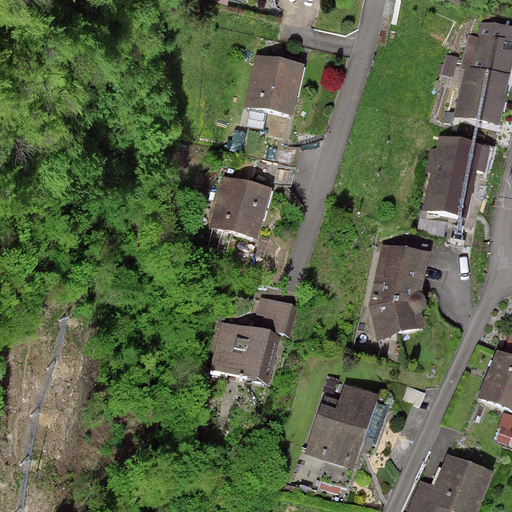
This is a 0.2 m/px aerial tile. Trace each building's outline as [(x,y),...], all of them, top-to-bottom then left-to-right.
[(463,71),(454,116),(500,125),(508,85),(511,66),(511,26),(494,22),(481,20),(477,37),(468,35),(461,70),(463,71)] [(255,54),(244,106),(293,116),(304,64),(255,54)] [(458,57),(447,54),(442,74),(453,77),(458,57)] [(491,147),(439,136),(436,148),(430,147),(425,170),(432,172),(423,209),(466,218),(477,170),(485,172),(491,147)] [(224,174),(210,226),(258,239),(272,188),(224,174)] [(382,244),(369,307),(377,340),(424,328),(422,313),(423,310),(425,307),(426,303),(426,299),(424,295),(421,292),(431,252),(382,244)] [(298,306),(260,297),(253,328),(280,333),(291,336),(298,306)] [(253,328),(216,320),(205,370),(270,384),(280,333),(253,328)] [(511,354),(497,349),(477,397),(511,411),(511,354)] [(326,395),(305,453),(352,470),(362,441),(376,402),(378,395),(344,384),(339,400),(326,395)] [(389,406),(376,402),(362,441),(375,446),(389,406)] [(511,427),(511,415),(504,412),(499,426),(502,427),(497,441),(509,445),(511,436),(511,430),(511,427)] [(419,480),(407,511),(406,511),(452,511),(453,511),(455,511),(475,511),(492,471),(447,453),(434,485),(419,480)]
